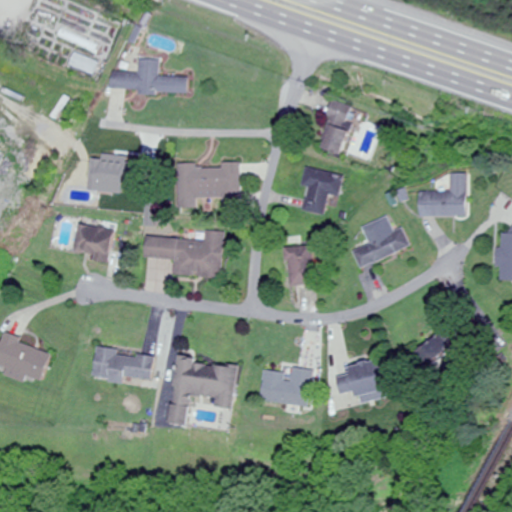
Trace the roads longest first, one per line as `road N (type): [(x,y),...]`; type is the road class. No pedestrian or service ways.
road 1 (trunk): [(229,0),(511,97)]
road 2 (residential): [(316,32),(282,137),(256,314)]
road 3 (residential): [(256,314),(332,322),(360,316),(449,266),(499,220)]
road 4 (trunk): [(511,65),(320,0)]
road 5 (residential): [(104,125),(282,137)]
road 6 (residential): [(256,314),(86,288)]
